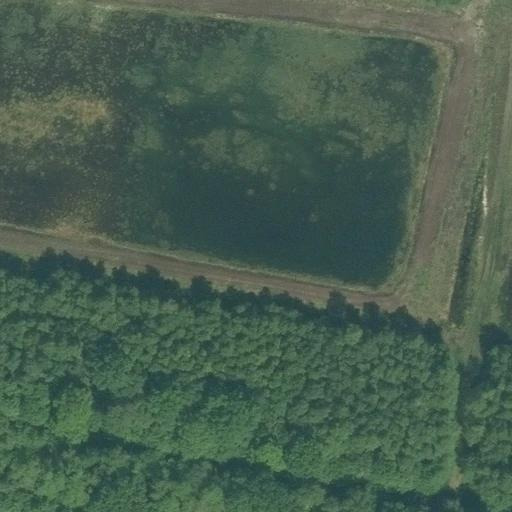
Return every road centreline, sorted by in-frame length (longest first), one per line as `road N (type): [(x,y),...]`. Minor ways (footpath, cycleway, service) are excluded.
road 1 (track): [(511,511),(0,417)]
road 2 (track): [(446,499),(463,420),(473,291),(511,99)]
